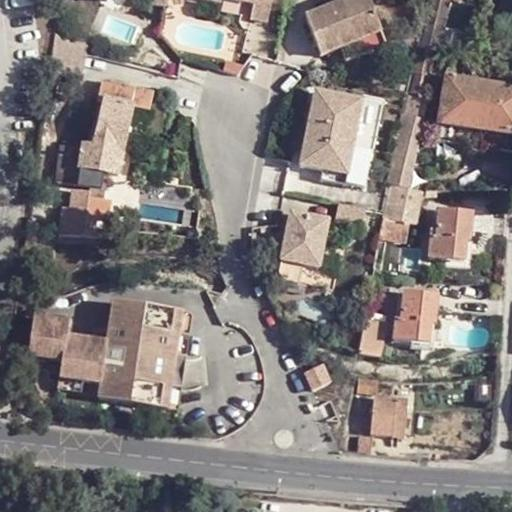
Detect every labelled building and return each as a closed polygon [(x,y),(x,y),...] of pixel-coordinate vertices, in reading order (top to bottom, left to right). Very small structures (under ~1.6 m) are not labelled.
[(197,0),(196,5),(223,8),(224,4),(252,8),(250,26),(267,28),(271,0),(197,0)] [(367,0),(347,0),(305,17),(320,56),(339,48),(380,33),(367,0)] [(428,0),(423,22),(440,26),(448,0),(428,0)] [(380,33),(339,48),(345,62),(386,46),(380,33)] [(418,49),(408,92),(407,100),(423,105),(435,52),(418,48),(418,49)] [(511,92),(445,81),(436,126),(492,137),(489,151),(511,155),(511,92)] [(103,103),(98,124),(94,147),(83,146),(83,148),(64,147),(60,184),(104,193),(107,176),(117,177),(133,111),(147,114),(153,95),(134,89),(134,91),(101,83),(98,102),(103,103)] [(346,176),(351,150),(359,102),(311,94),(299,168),(322,172),(346,176)] [(423,105),(407,100),(389,186),(411,191),(427,125),(424,125),(428,106),(423,105)] [(94,147),(98,124),(88,122),(83,146),(94,147)] [(371,153),(351,150),(346,176),(322,172),(320,184),(364,191),(371,153)] [(389,186),(384,213),(383,220),(416,224),(422,192),(411,191),(389,186)] [(364,209),(336,204),(332,225),(360,230),(364,209)] [(288,216),(279,264),(302,268),(317,271),(326,223),(288,216)] [(471,221),(431,219),(430,248),(427,248),(427,269),(466,271),(467,251),(471,252),(471,221)] [(302,268),(279,264),(277,275),(283,288),(298,290),(302,268)] [(439,300),(399,298),(397,326),(393,326),(393,348),(433,350),(434,329),(439,330),(439,300)] [(65,326),(29,322),(25,361),(61,366),(59,384),(103,389),(101,403),(171,412),(174,389),(177,360),(182,314),(113,306),(108,347),(63,342),(65,326)] [(193,316),(182,314),(177,360),(182,361),(188,362),(193,316)] [(364,323),(359,355),(385,358),(389,328),(364,323)] [(182,361),(177,360),(174,389),(179,390),(182,361)] [(376,383),(357,384),(357,394),(376,394),(376,383)] [(179,390),(174,389),(171,412),(181,413),(184,391),(179,390)] [(409,405),(374,402),(371,436),(405,439),(409,405)] [(360,458),(372,459),(373,440),(362,439),(360,458)]
